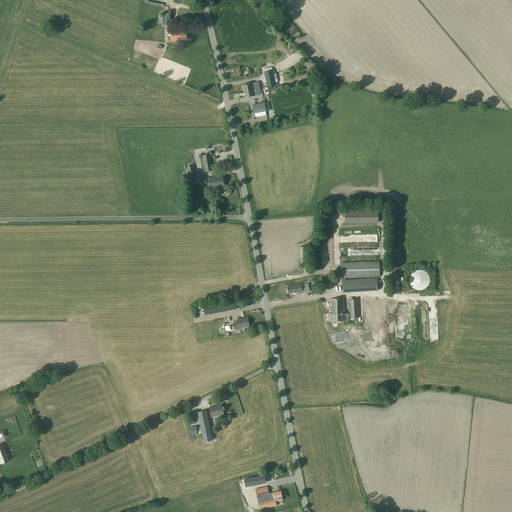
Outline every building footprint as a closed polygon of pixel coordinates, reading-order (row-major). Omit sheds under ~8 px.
[(172,41),(188,39),(187,30),(171,32),(172,41)] [(148,41),(163,42),(163,32),(148,32),(148,41)] [(276,73),(273,74),(272,70),(264,72),(267,87),(275,85),(275,83),(278,82),(276,73)] [(243,85),(244,91),(258,89),(256,83),(252,83),(243,85)] [(244,91),(245,98),(254,96),(259,95),(258,89),(244,91)] [(254,114),(266,111),(265,103),(264,103),(264,100),(262,101),(262,103),(252,105),(254,114)] [(201,155),(204,172),(213,170),(211,154),(201,155)] [(195,174),(193,165),(186,166),(188,175),(195,174)] [(210,189),(224,186),(222,175),(208,178),(210,189)] [(378,223),(378,206),(345,207),(345,224),(378,223)] [(299,247),(299,259),(307,258),(307,247),(299,247)] [(380,277),(379,261),(341,262),(341,278),(380,277)] [(421,270),(418,270),(416,271),(413,272),(411,275),(410,277),(409,280),(410,283),(411,285),(413,288),(415,289),(418,290),(421,290),(424,290),(426,288),(428,286),(429,283),(430,280),(429,277),(428,275),(427,273),(424,271),(421,270)] [(378,291),(377,278),(342,280),(342,293),(378,291)] [(288,287),(289,294),(299,291),(300,293),(310,291),(308,283),(301,285),(301,284),(288,287)] [(331,313),(331,321),(345,320),(349,320),(349,313),(345,313),(344,312),(345,312),(344,298),(331,299),(331,313)] [(361,299),(362,347),(392,346),(392,342),(394,342),(393,303),(383,303),(384,342),(378,342),(378,327),(377,299),(368,299),(368,298),(361,299)] [(206,315),(237,309),(235,299),(204,305),(206,315)] [(359,318),(358,299),(349,299),(350,318),(359,318)] [(394,305),(397,339),(407,339),(404,305),(394,305)] [(248,318),(237,320),(237,322),(233,323),(234,330),(239,330),(239,328),(249,326),(248,318)] [(195,339),(227,335),(226,330),(223,331),(222,319),(193,322),(195,339)] [(211,417),(224,414),(222,405),(209,407),(211,417)] [(213,440),(206,410),(198,412),(204,442),(213,440)] [(191,436),(198,434),(196,426),(189,427),(191,436)] [(0,463),(10,460),(3,444),(0,444),(0,463)] [(29,457),(34,469),(39,467),(36,461),(38,460),(36,454),(29,457)] [(0,478),(19,476),(18,466),(0,467),(0,478)] [(266,483),(265,475),(244,479),(246,487),(266,483)] [(283,500),(281,491),(273,493),(269,494),(267,486),(255,489),(260,509),(272,507),(271,503),(275,502),(283,500)] [(245,492),(195,500),(196,511),(199,511),(247,504),(245,492)]
